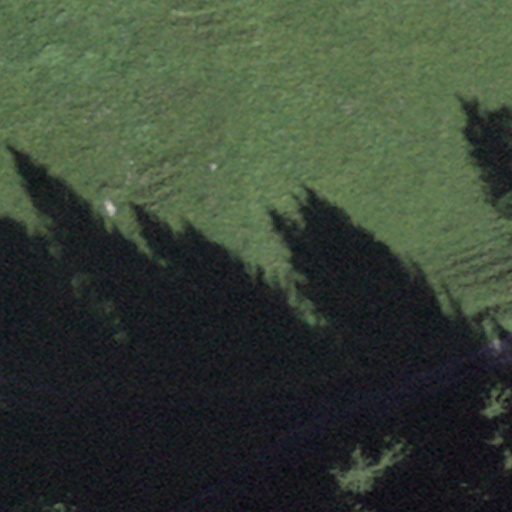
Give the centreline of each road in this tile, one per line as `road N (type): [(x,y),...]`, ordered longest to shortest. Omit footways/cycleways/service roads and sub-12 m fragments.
road 1 (track): [(377,396),(168,412),(76,405),(0,388)]
road 2 (unclassified): [(207,511),(377,396),(511,353)]
